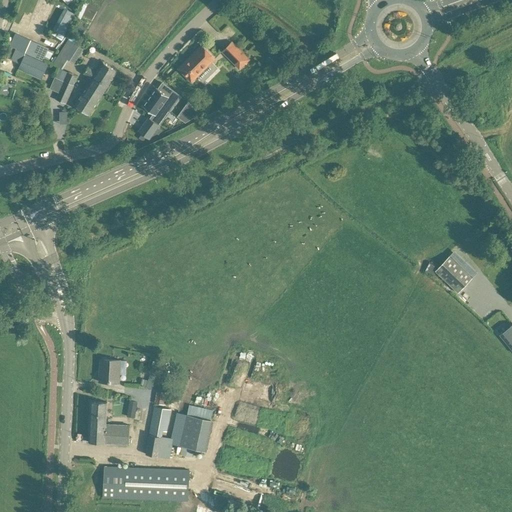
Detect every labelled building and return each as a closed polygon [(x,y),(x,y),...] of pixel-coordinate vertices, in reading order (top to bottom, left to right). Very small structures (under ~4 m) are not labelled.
[(60,42),(64,36),(54,30),(50,36),(60,42)] [(43,45),(30,40),(21,36),(10,62),(20,67),(16,76),(39,86),(51,61),(38,56),(43,45)] [(70,41),(62,54),(71,60),(79,46),(70,41)] [(231,42),(222,51),(225,54),(239,68),(249,59),(235,45),(231,42)] [(215,58),(209,52),(202,44),(190,56),(178,68),(191,82),(203,70),(215,58)] [(272,53),(267,58),(277,68),(281,64),(272,53)] [(117,70),(109,65),(103,61),(96,72),(88,67),(84,74),(89,77),(87,79),(90,81),(87,87),(101,96),(117,70)] [(58,68),(54,77),(73,86),(77,77),(62,70),(58,68)] [(74,86),(73,86),(54,77),(49,89),(58,93),(68,98),(74,86)] [(148,117),(138,131),(149,139),(150,138),(180,95),(162,83),(158,88),(157,87),(143,106),(153,113),(150,118),(148,117)] [(89,114),(101,96),(87,87),(80,97),(75,105),(89,114)] [(202,112),(206,108),(198,99),(193,103),(202,112)] [(188,102),(178,116),(184,121),(185,122),(196,115),(200,113),(188,102)] [(435,270),(458,293),(472,278),(449,255),(435,270)] [(433,275),(437,266),(430,262),(425,271),(433,275)] [(511,324),(500,334),(511,348),(511,324)] [(120,360),(114,360),(104,359),(103,372),(100,372),(100,381),(118,382),(120,360)] [(166,405),(168,393),(157,390),(154,402),(166,405)] [(134,418),(137,402),(129,400),(126,416),(134,418)] [(107,402),(101,401),(91,401),(89,442),(129,444),(130,424),(106,423),(107,402)] [(167,458),(171,438),(162,437),(164,431),(167,431),(171,409),(155,406),(145,454),(167,458)] [(194,448),(206,451),(213,421),(177,412),(170,443),(183,446),(181,454),(192,457),(194,448)] [(302,468),(301,464),(300,460),(298,456),(295,453),(292,450),(288,449),(284,448),(281,448),(277,448),(273,449),(269,452),(266,454),(264,457),(262,461),(261,465),(261,469),(262,472),(263,476),(265,480),(268,483),(271,485),(274,487),(279,488),(282,488),(287,487),(290,486),(294,484),(296,482),(298,479),(300,475),(301,472),(302,468)] [(192,471),(114,467),(104,466),(103,497),(190,502),(192,471)]
